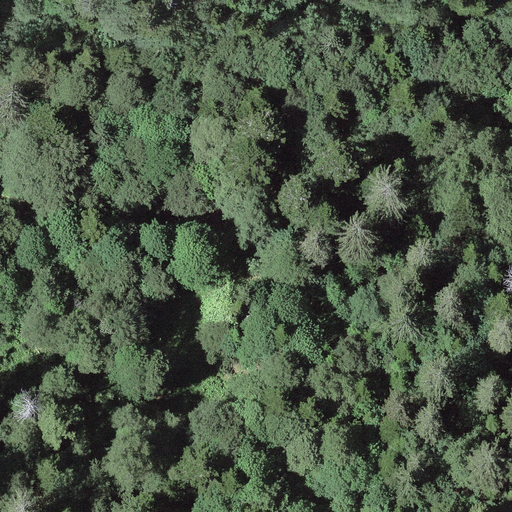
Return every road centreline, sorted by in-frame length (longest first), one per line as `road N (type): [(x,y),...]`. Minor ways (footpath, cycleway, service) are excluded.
road 1 (track): [(72,262),(511,142)]
road 2 (track): [(321,511),(199,401),(72,262),(0,228)]
